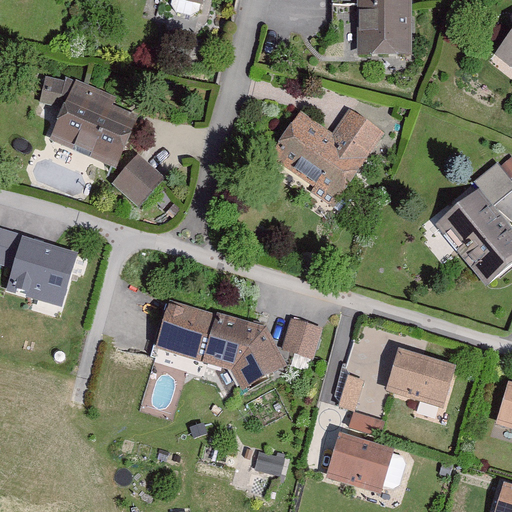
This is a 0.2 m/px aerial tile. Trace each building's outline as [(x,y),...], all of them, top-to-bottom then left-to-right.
[(412,0),(358,0),(358,56),(412,57),(412,0)] [(511,36),(498,55),(511,66),(511,36)] [(76,85),(51,138),(116,168),(141,115),(76,85)] [(332,138),(300,115),(270,155),(334,201),(383,134),(352,111),(332,138)] [(139,155),(110,184),(137,204),(163,179),(139,155)] [(511,156),(511,157),(475,179),(495,204),(511,189),(511,156)] [(511,264),(511,231),(479,191),(438,224),(487,285),(511,264)] [(0,266),(13,270),(23,240),(23,239),(0,232),(0,266)] [(79,257),(23,240),(13,270),(6,293),(62,310),(79,257)] [(265,331),(169,303),(157,350),(232,373),(242,393),(288,369),(265,331)] [(291,317),(282,346),(312,357),(321,328),(291,317)] [(457,370),(400,352),(386,394),(444,412),(457,370)] [(339,409),(355,414),(365,382),(349,377),(339,409)] [(511,386),(510,386),(497,428),(511,432),(511,386)] [(350,429),(381,438),(385,424),(354,414),(350,429)] [(395,453),(341,437),(328,482),(381,498),(384,488),(394,491),(400,487),(408,465),(404,458),(394,456),(395,453)] [(256,474),(282,479),(285,460),(260,455),(256,474)] [(511,511),(511,488),(505,486),(496,511),(511,511)]
